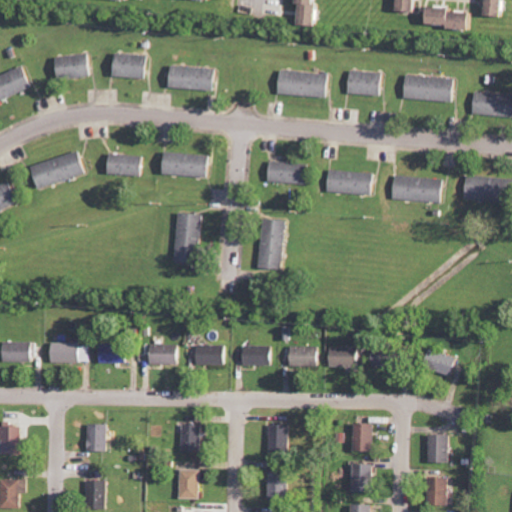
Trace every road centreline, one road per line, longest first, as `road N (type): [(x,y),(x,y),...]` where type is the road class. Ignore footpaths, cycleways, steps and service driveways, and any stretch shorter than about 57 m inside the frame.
road 1 (residential): [(511,146),(103,114),(51,122),(0,145)]
road 2 (residential): [(453,412),(403,400),(0,394)]
road 3 (residential): [(233,269),(245,124)]
